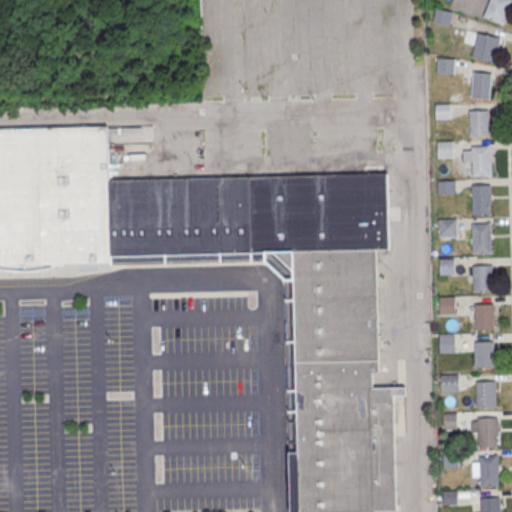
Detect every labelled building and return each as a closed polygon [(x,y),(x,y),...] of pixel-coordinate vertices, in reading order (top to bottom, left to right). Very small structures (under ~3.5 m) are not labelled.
[(511,0),(490,0),(485,16),(505,23),(511,2),(511,0)] [(478,31),(473,57),(493,61),(499,36),(478,31)] [(454,58),(437,58),(437,73),(454,73),(454,58)] [(473,71),(491,73),(489,99),(471,97),(473,71)] [(435,104),(450,103),(450,119),(435,119),(435,104)] [(488,110),(489,135),(467,136),(467,110),(488,110)] [(111,257),(111,264),(0,267),(0,130),(107,127),(109,181),(111,257)] [(437,141),(452,141),(453,158),(437,159),(437,141)] [(472,146),(489,146),(490,175),(473,175),(472,146)] [(301,511),(295,271),(276,253),(111,257),(109,181),(388,173),(390,250),(378,250),(382,371),(373,371),(373,388),(406,387),(406,396),(396,396),(399,511),(301,511)] [(472,185),(490,185),(490,214),(473,214),(472,185)] [(438,218),(456,218),(456,236),(438,236),(438,218)] [(472,223),(489,223),(490,252),(473,252),(472,223)] [(439,258),(453,258),(454,274),(440,275),(439,258)] [(474,266),(491,265),(492,291),(474,291),(474,266)] [(437,296),(455,296),(455,314),(437,314),(437,296)] [(475,304),(492,304),(493,329),(476,330),(475,304)] [(439,335),(454,335),(455,352),(439,352),(439,335)] [(475,341),(493,341),(493,367),(476,367),(475,341)] [(440,374),(458,374),(458,392),(440,392),(440,374)] [(477,381),(495,380),(496,406),(478,407),(477,381)] [(441,412),(457,412),(457,430),(442,430),(441,412)] [(477,417),(495,417),(496,447),(478,447),(477,417)] [(443,449),(458,449),(458,467),(443,467),(443,449)] [(479,457),(497,456),(498,486),(480,486),(479,457)] [(481,511),(481,498),(498,497),(498,511),(481,511)]
